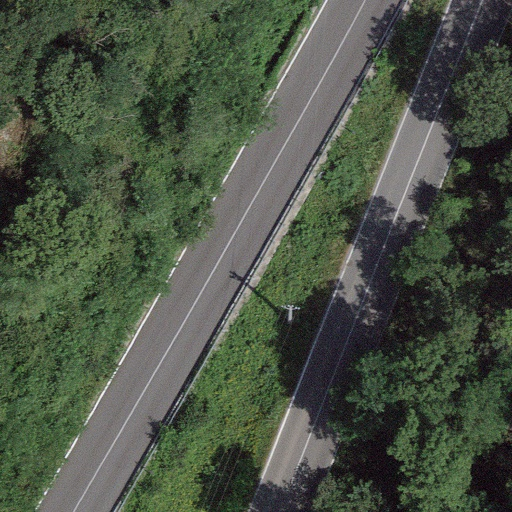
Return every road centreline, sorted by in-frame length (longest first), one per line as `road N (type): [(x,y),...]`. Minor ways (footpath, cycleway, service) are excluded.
road 1 (tertiary): [(357,0),(63,511)]
road 2 (secondary): [(283,511),(381,268),(467,0)]
